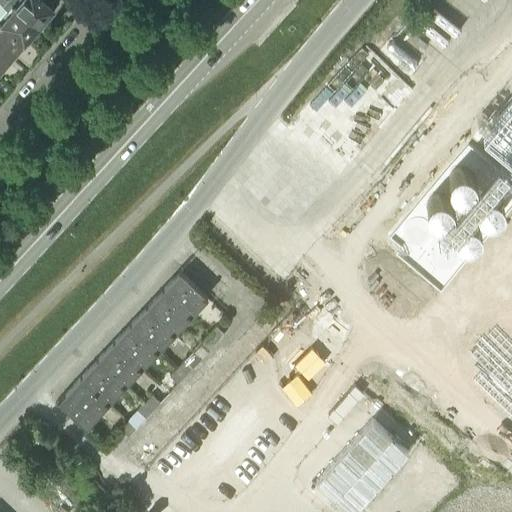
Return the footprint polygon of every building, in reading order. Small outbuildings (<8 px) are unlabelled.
[(0,14),(0,20),(23,40),(37,23),(9,0),(0,0),(0,1),(2,4),(3,3),(7,6),(0,14)] [(44,0),(9,0),(37,23),(52,6),(44,0)] [(0,20),(0,49),(8,57),(23,40),(0,20)] [(0,49),(0,66),(8,57),(0,49)] [(511,96),(481,136),(511,160),(511,96)] [(208,296),(180,270),(58,399),(86,426),(208,296)] [(160,401),(152,393),(137,408),(146,416),(160,401)] [(146,416),(137,408),(126,418),(127,419),(136,427),(146,416)] [(136,427),(127,419),(120,427),(128,434),(136,427)]
